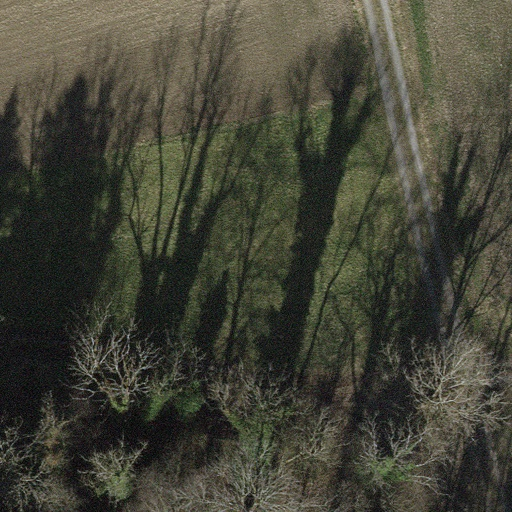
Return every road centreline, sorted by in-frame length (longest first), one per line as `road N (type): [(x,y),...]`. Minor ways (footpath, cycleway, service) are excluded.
road 1 (track): [(0,403),(313,390),(421,441),(477,511)]
road 2 (track): [(374,0),(446,323),(468,360),(511,369)]
